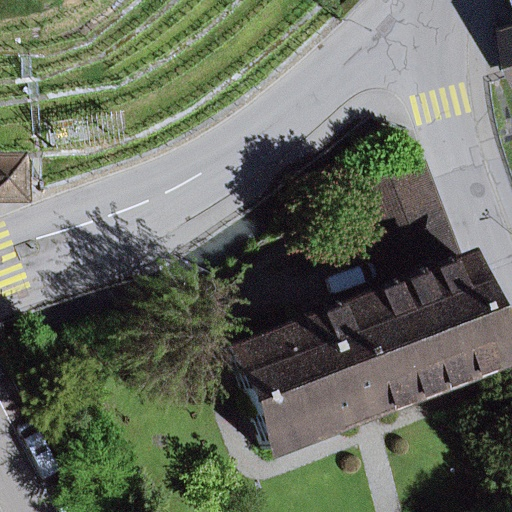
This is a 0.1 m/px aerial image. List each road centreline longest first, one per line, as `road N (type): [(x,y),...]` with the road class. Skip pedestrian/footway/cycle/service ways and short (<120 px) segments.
road 1 (residential): [(0,267),(317,109),(426,21)]
road 2 (residential): [(511,281),(426,21)]
